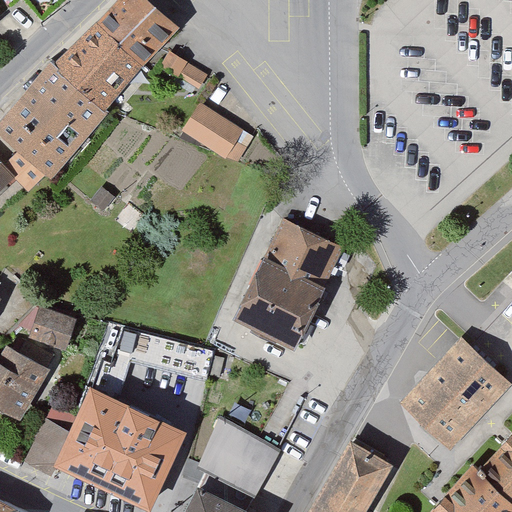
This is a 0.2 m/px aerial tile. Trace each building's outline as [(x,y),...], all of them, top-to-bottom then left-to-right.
[(182,21),(157,0),(111,0),(59,56),(113,103),(182,21)] [(170,49),(161,64),(201,86),(209,71),(170,49)] [(59,56),(55,53),(0,115),(0,126),(52,172),(113,103),(59,56)] [(246,128),(203,101),(184,131),(228,158),(246,128)] [(0,191),(18,174),(0,156),(0,191)] [(341,244),(280,218),(237,316),(299,342),(341,244)] [(80,319),(41,303),(29,331),(68,347),(80,319)] [(0,405),(21,417),(51,364),(8,340),(0,354),(0,405)] [(511,385),(463,340),(402,403),(450,448),(511,385)] [(173,360),(190,366),(196,346),(179,341),(173,360)] [(150,511),(187,434),(91,389),(54,468),(148,511),(150,511)] [(223,414),(198,461),(257,492),(281,445),(223,414)] [(52,468),(70,432),(46,419),(24,462),(52,476),(56,469),(52,468)] [(511,511),(511,439),(480,475),(473,469),(433,511),(511,511)] [(365,511),(391,467),(351,444),(311,511),(365,511)] [(246,511),(199,488),(186,511),(246,511)] [(0,511),(34,511),(0,494),(0,511)]
